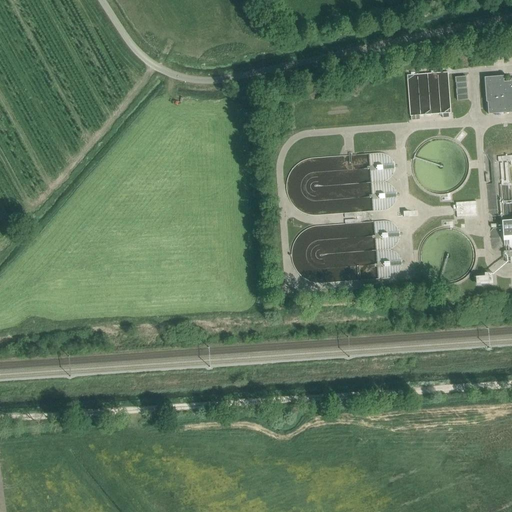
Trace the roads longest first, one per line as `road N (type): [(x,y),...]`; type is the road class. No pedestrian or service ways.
road 1 (track): [(511,386),(0,420)]
road 2 (unclassified): [(511,16),(205,80),(143,58),(101,0)]
